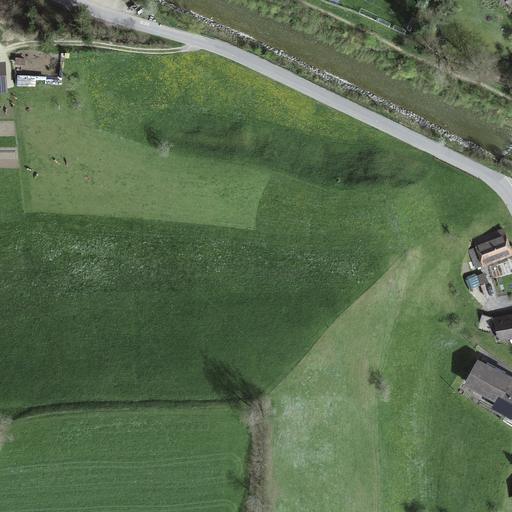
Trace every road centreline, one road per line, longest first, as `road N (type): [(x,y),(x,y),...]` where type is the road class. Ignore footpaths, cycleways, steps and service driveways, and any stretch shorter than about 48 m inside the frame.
road 1 (unclassified): [(67,0),(222,50),(491,178),(508,196)]
road 2 (track): [(194,40),(165,51),(60,42),(0,51)]
